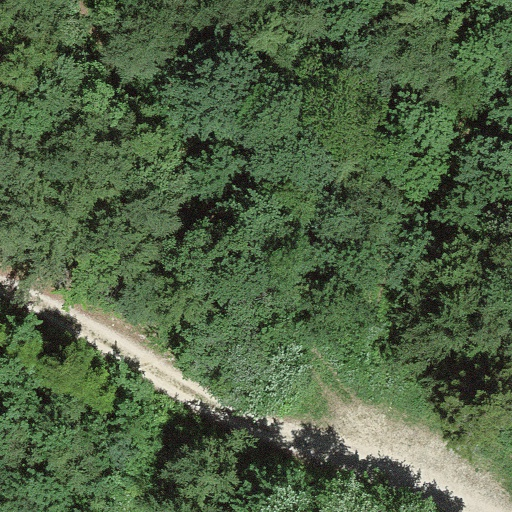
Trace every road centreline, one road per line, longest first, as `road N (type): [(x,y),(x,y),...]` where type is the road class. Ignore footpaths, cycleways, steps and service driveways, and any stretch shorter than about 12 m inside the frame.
road 1 (track): [(450,490),(325,371),(175,182),(68,0)]
road 2 (track): [(493,511),(217,411),(0,287)]
road 3 (track): [(511,80),(470,121),(408,223),(349,394)]
